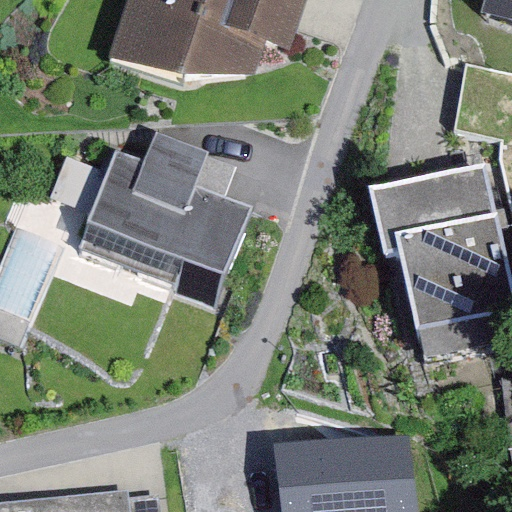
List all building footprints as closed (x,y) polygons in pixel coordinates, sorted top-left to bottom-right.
[(200,95),(224,37),(284,61),(307,0),(135,0),(111,60),(200,95)] [(511,0),(489,0),(487,10),(511,16),(511,0)] [(108,168),(80,244),(219,294),(247,218),(192,198),(201,172),(205,162),(159,145),(146,182),(108,168)] [(422,185),(385,194),(422,355),(511,334),(511,215),(501,167),(422,185)] [(428,511),(419,428),(282,443),(289,511),(428,511)] [(87,502),(0,511),(163,511),(160,492),(87,502)]
